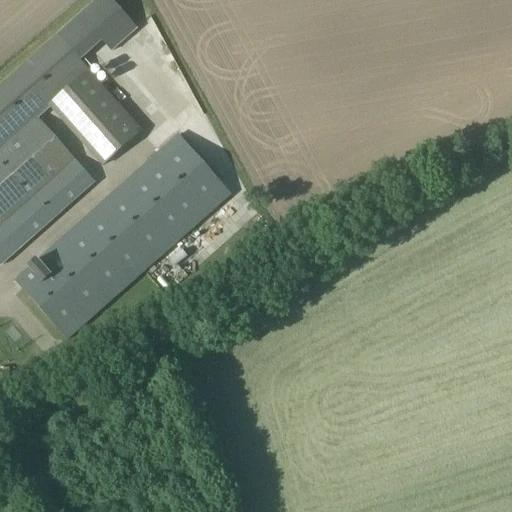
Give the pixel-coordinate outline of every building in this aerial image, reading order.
[(134,29),(107,0),(96,0),(79,16),(100,40),(109,51),(134,29)] [(0,85),(0,150),(36,119),(49,107),(87,72),(56,36),(0,85)] [(140,133),(87,73),(49,107),(101,167),(140,133)] [(0,224),(73,161),(36,119),(0,150),(0,224)] [(177,136),(14,281),(67,341),(230,196),(177,136)] [(0,265),(1,266),(93,184),(73,161),(0,224),(0,265)]
